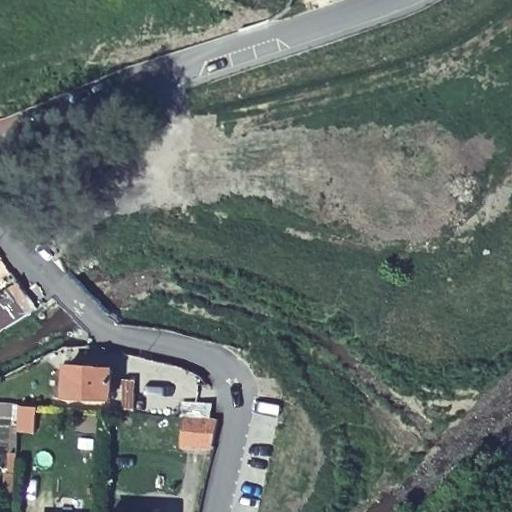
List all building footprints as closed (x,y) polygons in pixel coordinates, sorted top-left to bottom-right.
[(72,101),(76,112),(89,107),(84,94),(72,101)] [(63,233),(35,255),(67,294),(86,293),(87,277),(81,267),(88,262),(63,233)] [(0,317),(36,302),(19,279),(0,286),(0,317)] [(70,362),(66,350),(51,355),(56,367),(70,362)] [(67,368),(65,397),(109,400),(111,371),(67,368)] [(183,418),(213,420),(215,391),(186,388),(183,418)] [(211,447),(215,420),(213,420),(183,418),(181,418),(180,446),(211,447)]
